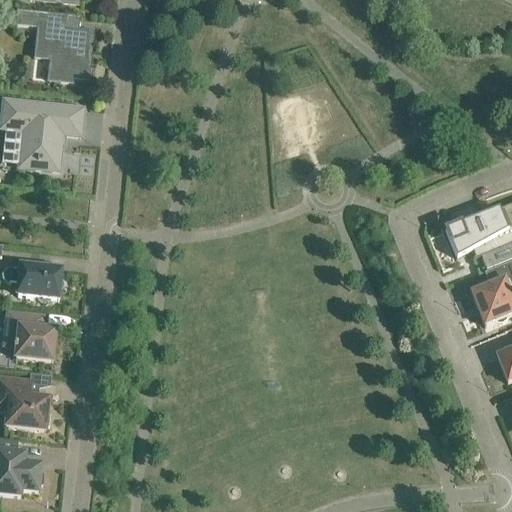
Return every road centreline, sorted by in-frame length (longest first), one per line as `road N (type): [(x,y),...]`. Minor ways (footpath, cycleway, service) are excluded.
road 1 (residential): [(79,511),(134,0)]
road 2 (residential): [(511,169),(416,210),(404,234),(506,489)]
